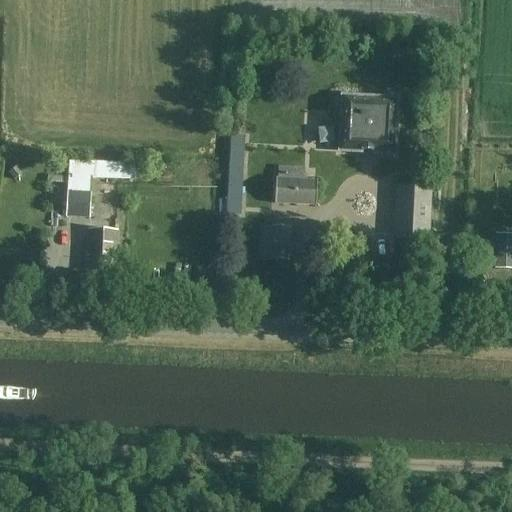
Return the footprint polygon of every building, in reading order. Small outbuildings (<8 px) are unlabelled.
[(396,101),(343,99),(340,152),(393,155),(396,101)] [(304,170),(279,168),(278,181),(275,180),(274,204),(316,206),(317,182),(304,182),(304,170)] [(91,182),(68,181),(66,218),(89,219),(91,182)] [(398,187),(395,238),(431,240),(433,189),(398,187)] [(291,229),(272,228),(271,261),(290,261),(291,229)] [(116,232),(86,230),(84,282),(114,283),(116,232)] [(511,235),(497,235),(495,270),(511,270),(511,257),(511,235)]
